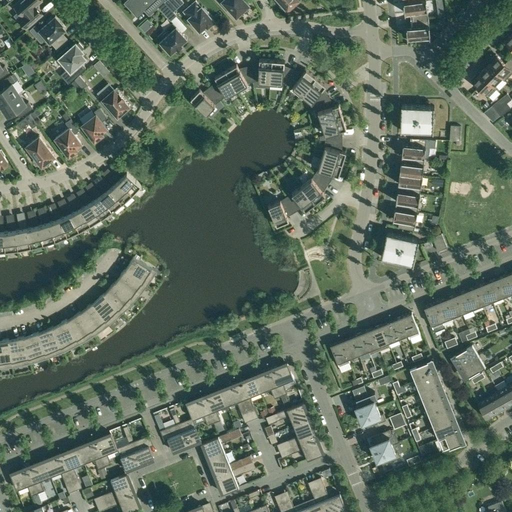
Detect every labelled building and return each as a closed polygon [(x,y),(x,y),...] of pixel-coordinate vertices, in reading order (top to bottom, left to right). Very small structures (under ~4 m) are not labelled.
[(19,0),(14,5),(25,18),(20,22),(26,28),(42,14),(37,8),(35,10),(33,8),(42,0),(41,0),(19,0)] [(165,1),(166,0),(165,0),(127,0),(124,3),(137,16),(144,9),(146,9),(148,8),(152,13),(158,7),(165,1)] [(182,0),(165,0),(166,0),(165,1),(173,11),(183,2),(182,0)] [(201,6),(195,0),(184,10),(189,16),(188,17),(200,31),(206,25),(207,27),(215,21),(209,14),(209,13),(208,11),(205,8),(204,7),(203,7),(202,5),(201,6)] [(222,0),(231,10),(231,9),(236,15),(243,9),(243,10),(249,5),(244,0),(222,0)] [(279,0),(287,9),(289,7),(290,9),(296,3),(295,2),(297,0),(279,0)] [(426,0),(416,0),(403,2),(405,13),(412,12),(412,19),(429,17),(428,16),(426,0)] [(158,7),(170,20),(177,14),(173,11),(165,1),(158,7)] [(40,31),(38,33),(43,39),(46,37),(50,42),(50,41),(56,48),(67,38),(61,32),(65,28),(62,25),(63,24),(55,16),(53,18),(51,16),(47,20),(48,22),(39,30),(40,31)] [(429,17),(412,19),(413,26),(406,27),(407,38),(419,37),(419,40),(430,39),(429,17)] [(187,39),(187,38),(187,37),(186,37),(177,27),(177,26),(176,26),(173,22),(158,36),(161,40),(160,40),(159,41),(160,42),(160,41),(165,47),(164,48),(168,52),(169,51),(170,52),(171,53),(171,52),(176,47),(177,48),(182,44),(181,43),(186,38),(187,39)] [(82,49),(84,48),(79,42),(77,44),(76,42),(69,49),(67,47),(59,54),(61,56),(59,57),(68,68),(61,75),(68,83),(86,67),(81,62),(86,58),(81,53),(83,51),(82,49)] [(488,64),(505,80),(511,72),(511,61),(510,59),(505,63),(496,54),(492,58),(493,59),(488,64)] [(270,81),(272,60),(259,59),(259,65),(250,67),(249,65),(253,82),(258,80),(258,81),(270,81)] [(288,84),(294,68),(293,68),(293,70),(284,67),(284,60),(272,60),(270,81),(283,82),(288,84)] [(0,64),(0,78),(9,72),(5,65),(2,67),(0,64)] [(253,82),(249,65),(248,65),(249,67),(240,69),(237,64),(226,70),(237,89),(248,83),(253,82)] [(488,64),(480,72),(497,88),(497,87),(494,84),(501,77),(504,80),(505,80),(488,64)] [(302,94),(316,77),(306,69),(302,74),(293,70),(294,68),(288,84),(292,86),(302,94)] [(210,86),(221,99),(226,95),(237,89),(226,70),(215,76),(218,82),(211,87),(210,85),(210,86)] [(497,88),(480,72),(476,76),(475,75),(471,79),(488,96),(497,88)] [(0,90),(0,104),(1,105),(19,93),(12,83),(15,81),(11,74),(0,81),(0,82),(4,88),(0,90)] [(75,79),(82,87),(83,88),(87,84),(80,75),(75,79)] [(326,85),(316,77),(302,94),(312,102),(315,106),(329,97),(329,96),(327,97),(322,90),(326,85)] [(40,88),(45,85),(41,79),(36,83),(40,88)] [(82,87),(75,79),(71,83),(69,85),(76,93),(78,91),(82,87)] [(215,104),(221,99),(210,86),(211,88),(204,93),(200,88),(191,98),(206,113),(216,104),(215,104)] [(114,89),(103,99),(118,116),(121,113),(122,114),(127,109),(126,108),(129,106),(123,99),(124,98),(119,92),(118,93),(114,89)] [(1,105),(8,116),(18,109),(22,116),(33,108),(28,101),(26,103),(19,93),(1,105)] [(506,102),(511,98),(509,96),(507,93),(500,99),(504,104),(506,102)] [(329,97),(315,106),(318,110),(321,122),(342,116),(339,104),(333,106),(328,98),(329,97)] [(504,104),(500,99),(492,105),(497,110),(504,104)] [(500,115),(510,107),(506,102),(504,104),(497,110),(500,115)] [(400,113),(399,120),(401,121),(400,130),(401,130),(401,129),(432,131),(433,131),(434,122),(435,122),(435,115),(434,115),(434,105),(433,105),(433,106),(402,105),(402,104),(401,104),(401,113),(400,113)] [(101,135),(103,134),(102,132),(107,128),(102,121),(107,117),(99,107),(94,111),(96,114),(82,124),(94,140),(96,139),(97,141),(102,137),(101,135)] [(37,109),(32,113),(35,117),(40,113),(37,109)] [(30,113),(17,123),(21,128),(28,123),(32,128),(37,124),(30,113)] [(325,139),(342,140),(342,139),(340,139),(340,130),(346,128),(342,116),(321,122),(325,134),(325,139)] [(74,133),(80,130),(71,118),(65,122),(69,127),(55,137),(58,140),(56,141),(60,147),(61,146),(69,155),(78,149),(76,147),(81,143),(74,133)] [(451,125),(450,139),(450,140),(460,140),(461,125),(451,125)] [(39,136),(26,146),(32,153),(31,154),(35,160),(36,159),(42,166),(55,156),(39,136)] [(403,144),(402,154),(424,157),(428,157),(429,147),(435,147),(436,139),(426,139),(410,137),(410,144),(403,144)] [(321,157),(342,163),(346,151),(340,149),(340,140),(342,140),(325,139),(325,145),(321,157)] [(400,172),(422,175),(424,157),(402,154),(402,155),(408,156),(408,162),(401,161),(400,172)] [(342,163),(321,157),(318,169),(315,173),(329,183),(329,182),(327,181),(332,173),(338,175),(342,163)] [(123,175),(119,179),(119,180),(132,194),(141,184),(127,171),(123,167),(119,171),(123,175)] [(397,190),(420,194),(422,175),(400,172),(398,183),(405,184),(404,191),(397,190)] [(312,177),(302,185),(315,202),(325,194),(321,189),(327,182),(328,183),(329,183),(315,173),(312,177)] [(132,194),(119,180),(119,179),(115,175),(111,179),(115,183),(110,187),(123,202),(132,194)] [(122,203),(123,202),(110,187),(106,182),(102,186),(106,190),(101,194),(101,195),(112,210),(122,202),(122,203)] [(286,196),(295,211),(294,209),(302,205),(305,210),(315,202),(302,185),(292,193),(286,196)] [(112,211),(112,210),(101,195),(101,194),(97,189),(93,192),(96,197),(92,201),(91,201),(102,218),(112,210),(112,211)] [(395,208),(417,212),(420,194),(397,190),(396,201),(402,202),(401,209),(395,208)] [(102,218),(91,201),(92,201),(91,201),(88,196),(83,199),(87,204),(82,207),(81,207),(91,224),(101,218),(102,218)] [(295,211),(286,196),(280,200),(280,199),(268,204),(277,225),(289,220),(286,214),(294,210),(295,211)] [(81,207),(82,207),(81,207),(79,201),(74,204),(77,209),(71,212),(71,213),(79,230),(90,224),(91,224),(81,207)] [(79,230),(71,213),(71,212),(69,207),(64,209),(66,214),(61,217),(60,217),(68,235),(79,230)] [(417,212),(395,208),(393,219),(399,220),(398,227),(414,230),(417,212)] [(67,236),(68,235),(60,217),(61,217),(58,211),(53,213),(55,219),(50,221),(49,221),(56,240),(67,235),(67,236)] [(55,240),(56,240),(49,221),(50,221),(48,215),(42,217),(44,223),(39,225),(38,225),(43,244),(55,240)] [(43,244),(38,225),(39,225),(39,224),(37,218),(32,220),(33,226),(27,227),(31,247),(43,243),(43,244)] [(22,228),(16,229),(18,249),(30,246),(31,247),(27,227),(26,221),(21,222),(22,228)] [(18,249),(16,229),(15,223),(10,224),(10,230),(4,231),(6,250),(18,249)] [(383,247),(381,257),(382,257),(382,256),(412,263),(412,264),(413,264),(415,255),(417,255),(418,248),(417,248),(419,239),(418,238),(418,239),(388,232),(388,231),(387,231),(385,240),(383,240),(382,247),(383,247)] [(438,251),(447,247),(442,233),(432,237),(438,251)] [(430,240),(424,243),(426,248),(432,245),(430,240)] [(147,286),(151,281),(154,276),(157,271),(133,256),(125,269),(124,269),(147,286)] [(115,281),(136,300),(139,296),(142,293),(144,289),(147,286),(124,269),(115,281)] [(511,292),(511,291),(505,274),(495,278),(502,296),(511,292)] [(485,282),(492,300),(502,296),(495,278),(485,282)] [(104,292),(123,312),(127,309),(130,306),(133,303),(136,300),(115,281),(105,292),(104,292)] [(492,300),(485,282),(475,286),(482,304),(492,300)] [(472,308),(482,304),(475,286),(464,290),(472,308)] [(464,290),(454,294),(462,312),(465,319),(474,315),(472,308),(464,290)] [(123,312),(104,292),(93,302),(92,302),(110,324),(113,321),(117,318),(123,312)] [(462,312),(454,294),(444,298),(452,316),(462,312)] [(452,316),(444,298),(434,302),(444,328),(446,328),(442,320),(452,316)] [(80,311),(95,334),(99,332),(103,329),(110,324),(92,302),(80,311)] [(424,306),(433,328),(434,332),(444,328),(434,302),(424,306)] [(67,319),(80,344),(84,341),(88,339),(92,337),(95,334),(80,311),(67,319)] [(401,316),(410,337),(420,333),(412,312),(401,316)] [(410,337),(401,316),(391,320),(398,338),(408,334),(409,337),(410,337)] [(53,326),(64,352),(68,350),(72,348),(76,346),(80,344),(67,319),(53,326)] [(398,338),(391,320),(381,324),(388,342),(398,338)] [(381,324),(371,328),(378,346),(379,349),(390,345),(388,342),(381,324)] [(38,331),(48,358),(52,356),(57,355),(64,352),(53,326),(39,332),(39,331),(38,331)] [(371,328),(361,332),(368,350),(369,353),(379,349),(378,346),(371,328)] [(39,361),(48,358),(38,331),(24,336),(30,363),(35,362),(39,361)] [(351,336),(358,354),(368,350),(361,332),(351,336)] [(8,339),(13,367),(18,366),(22,365),(30,363),(24,336),(9,339),(8,339)] [(358,354),(351,336),(340,340),(349,361),(350,361),(349,358),(358,354)] [(0,368),(4,368),(9,367),(13,367),(8,339),(0,340),(0,368)] [(349,361),(340,340),(330,344),(339,365),(349,361)] [(453,355),(460,366),(479,355),(472,344),(473,344),(473,343),(453,355)] [(485,365),(479,355),(460,366),(466,377),(486,366),(485,365)] [(410,368),(414,379),(435,371),(431,359),(410,368)] [(287,361),(270,368),(281,395),(285,405),(290,402),(286,393),(287,393),(283,382),(294,378),(287,361)] [(281,395),(270,368),(253,375),(260,391),(270,387),(274,398),(281,395)] [(419,391),(440,383),(435,371),(414,379),(419,391)] [(389,374),(378,379),(380,385),(392,380),(389,374)] [(237,382),(247,409),(254,406),(250,395),(260,391),(253,375),(237,382)] [(237,382),(219,388),(226,405),(237,400),(241,411),(245,421),(251,418),(247,409),(237,382)] [(445,395),(440,383),(419,391),(424,403),(445,395)] [(364,385),(352,389),(356,399),(358,404),(355,406),(359,414),(377,407),(374,399),(377,398),(375,391),(368,394),(364,385)] [(498,390),(507,407),(511,403),(511,393),(507,385),(498,390)] [(204,395),(214,422),(220,419),(216,409),(226,405),(219,388),(204,395)] [(497,412),(507,407),(498,390),(488,396),(497,412)] [(214,422),(204,395),(186,402),(192,417),(193,418),(203,414),(208,424),(214,422)] [(429,415),(450,406),(445,395),(424,403),(429,415)] [(488,396),(477,402),(480,407),(482,406),(488,418),(497,412),(488,396)] [(310,418),(303,401),(276,412),(279,419),(290,415),(294,425),(310,418)] [(450,406),(429,415),(433,427),(454,418),(450,406)] [(380,414),(377,407),(359,414),(362,422),(365,421),(367,427),(386,419),(383,412),(380,414)] [(392,422),(403,418),(401,412),(389,416),(392,422)] [(160,430),(164,440),(168,438),(173,450),(187,445),(178,423),(180,422),(177,414),(173,416),(176,423),(160,430)] [(201,439),(193,418),(192,417),(180,422),(178,423),(187,445),(201,439)] [(287,439),(277,443),(280,450),(290,446),(317,435),(310,418),(294,425),(298,435),(287,439)] [(403,418),(392,422),(394,428),(406,424),(403,418)] [(454,418),(433,427),(438,438),(459,430),(454,418)] [(265,426),(268,434),(274,432),(271,424),(265,426)] [(221,442),(232,438),(242,434),(239,427),(202,442),(209,459),(225,453),(221,442)] [(370,443),(373,451),(392,444),(389,437),(392,435),(390,429),(371,436),(373,442),(370,443)] [(459,430),(438,438),(443,450),(442,450),(464,442),(459,430)] [(107,452),(117,448),(117,447),(111,432),(94,439),(105,466),(111,463),(107,452)] [(117,447),(117,448),(126,469),(140,463),(131,441),(133,441),(130,433),(126,435),(129,442),(117,447)] [(131,441),(140,463),(154,458),(151,448),(149,446),(153,444),(149,434),(133,441),(131,441)] [(323,452),(317,435),(290,446),(292,452),(303,448),(307,459),(323,452)] [(94,439),(78,445),(84,462),(94,458),(98,468),(105,466),(94,439)] [(395,451),(392,444),(373,451),(377,460),(380,458),(382,464),(401,457),(398,450),(395,451)] [(78,445),(61,452),(71,479),(78,476),(74,466),(84,462),(78,445)] [(65,482),(71,479),(61,452),(44,459),(50,475),(61,471),(65,482)] [(209,459),(216,476),(252,461),(249,455),(229,463),(225,453),(209,459)] [(418,454),(407,459),(409,465),(421,460),(418,454)] [(44,459),(27,466),(38,492),(44,490),(40,479),(50,475),(44,459)] [(222,493),(239,486),(234,475),(254,468),(252,461),(216,476),(222,493)] [(33,494),(38,492),(27,466),(10,472),(17,489),(27,484),(31,495),(33,494)] [(98,470),(101,479),(108,476),(105,468),(98,470)] [(104,493),(94,497),(97,504),(134,489),(127,472),(111,478),(115,489),(104,493)] [(321,475),(315,478),(319,489),(325,504),(328,511),(338,511),(346,509),(340,493),(329,497),(327,492),(325,486),(321,475)] [(90,488),(83,490),(87,498),(94,495),(90,488)] [(97,504),(90,506),(92,511),(94,511),(99,510),(110,506),(120,502),(124,511),(125,511),(141,506),(134,489),(97,504)] [(309,511),(328,511),(325,504),(319,489),(312,491),(314,497),(305,501),(309,511)] [(42,503),(38,492),(33,494),(37,504),(42,503)] [(291,500),(285,502),(288,511),(309,511),(305,501),(294,505),(291,500)] [(506,511),(503,504),(501,500),(488,505),(490,511),(506,511)] [(281,511),(288,511),(285,502),(279,505),(281,511)] [(269,511),(266,503),(252,509),(253,511),(269,511)]
